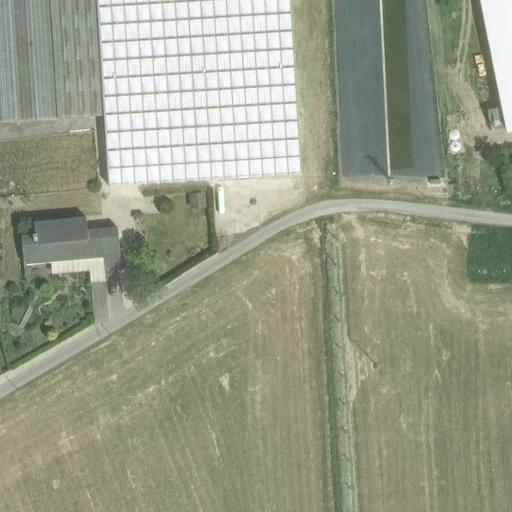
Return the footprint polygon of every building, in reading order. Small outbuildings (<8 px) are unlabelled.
[(0,0),(0,123),(104,117),(96,0),(0,0)] [(511,0),(483,0),(503,97),(511,95),(511,0)] [(511,95),(503,97),(510,132),(511,132),(511,95)] [(130,115),(179,113),(179,98),(129,100),(130,115)] [(125,198),(142,197),(141,175),(124,175),(125,198)] [(165,217),(146,219),(147,232),(166,230),(165,217)] [(87,219),(34,223),(35,235),(22,237),(24,265),(51,262),(90,259),(88,231),(87,219)] [(90,259),(51,262),(52,273),(121,267),(118,229),(101,230),(104,258),(90,259)] [(101,230),(88,231),(90,259),(104,258),(101,230)]
